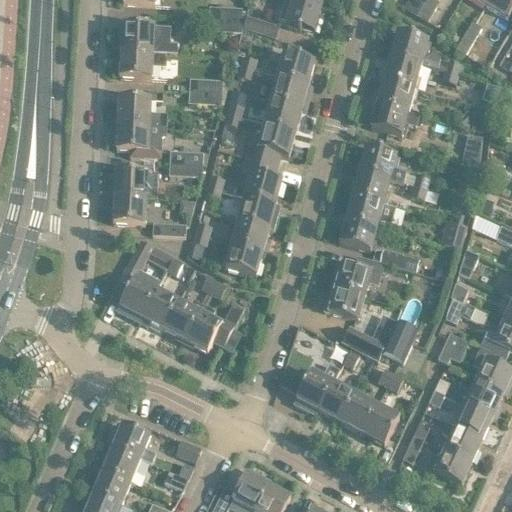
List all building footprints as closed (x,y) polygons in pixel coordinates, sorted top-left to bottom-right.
[(153,10),(153,0),(121,0),(121,9),(153,10)] [(284,0),(284,2),(320,12),(322,0),(284,0)] [(408,0),(403,10),(412,16),(420,3),(415,0),(408,0)] [(412,16),(425,24),(438,4),(431,0),(426,0),(423,5),(420,3),(412,16)] [(470,0),(484,8),(489,0),(470,0)] [(511,12),(511,0),(489,0),(484,8),(506,22),(511,12)] [(278,23),(285,25),(285,27),(314,34),(320,12),(284,2),(278,23)] [(207,24),(240,25),(241,11),(208,9),(207,24)] [(274,40),(278,28),(245,18),(242,30),(274,40)] [(240,25),(207,24),(207,34),(240,36),(240,25)] [(463,37),(473,43),(481,29),(471,24),(463,37)] [(167,33),(151,32),(120,31),(119,57),(163,59),(163,60),(174,61),(174,49),(166,49),(167,33)] [(396,36),(389,60),(420,69),(420,68),(436,73),(437,72),(443,73),(442,75),(457,79),(460,67),(439,62),(440,59),(424,55),(426,44),(396,36)] [(473,43),(463,37),(455,50),(465,56),(468,50),(473,43)] [(509,70),(511,64),(511,47),(501,65),(509,70)] [(474,61),(477,56),(468,50),(465,56),(474,61)] [(283,56),(279,68),(266,64),(262,77),(276,81),(307,90),(314,64),(283,56)] [(149,84),(149,71),(162,71),(163,60),(163,59),(119,57),(118,82),(149,84)] [(256,63),(241,59),(238,71),(253,75),(256,63)] [(382,84),(413,92),(420,69),(389,60),(382,84)] [(236,79),(251,83),(253,75),(238,71),(236,79)] [(457,79),(442,75),(440,84),(455,88),(457,79)] [(269,105),(301,113),(307,90),(276,81),(269,105)] [(188,97),(221,98),(222,84),(188,82),(188,97)] [(382,84),(376,108),(407,116),(413,92),(382,84)] [(500,88),(487,85),(482,100),(496,105),(500,88)] [(239,106),(256,107),(257,96),(239,95),(239,106)] [(221,98),(188,97),(187,106),(220,108),(221,98)] [(117,104),(116,131),(163,133),(164,117),(147,116),(148,105),(117,104)] [(263,128),(294,137),(301,113),(269,105),(263,128)] [(243,110),(229,106),(226,118),(239,122),(243,110)] [(407,116),(376,108),(370,131),(400,140),(407,116)] [(470,132),(475,134),(482,135),(486,118),(474,115),(470,132)] [(223,126),(237,130),(239,122),(226,118),(223,126)] [(252,136),(245,161),(277,169),(280,158),(288,160),(294,137),(263,128),(260,139),(252,136)] [(488,145),(489,146),(498,149),(502,134),(492,130),(488,145)] [(114,155),(128,156),(128,162),(152,163),(158,158),(159,142),(163,138),(163,133),(116,131),(114,155)] [(477,168),(480,168),(483,141),(481,141),(468,138),(462,164),(477,168)] [(357,176),(388,184),(401,187),(405,175),(392,171),(395,159),(364,151),(357,176)] [(169,153),(168,169),(201,170),(202,155),(169,153)] [(242,174),(250,176),(244,200),(275,209),(282,183),(274,181),(277,169),(245,161),(242,174)] [(501,167),(486,161),(483,177),(494,182),(501,167)] [(201,170),(168,169),(168,178),(200,180),(201,170)] [(388,184),(357,176),(351,200),(382,208),(388,184)] [(112,204),(144,205),(145,179),(113,177),(112,204)] [(224,182),(210,178),(207,190),(220,193),(224,182)] [(428,184),(415,180),(412,190),(426,194),(428,184)] [(204,198),(218,202),(220,193),(207,190),(204,198)] [(412,190),(410,200),(424,203),(426,194),(412,190)] [(237,224),(268,233),(275,209),(244,200),(237,224)] [(351,200),(344,224),(375,232),(387,235),(393,211),(382,208),(351,200)] [(482,201),(476,213),(486,218),(491,206),(482,201)] [(143,230),(144,205),(112,204),(111,228),(143,230)] [(178,216),(191,217),(194,205),(179,204),(178,216)] [(471,230),(494,241),(495,241),(496,237),(500,229),(474,217),(471,230)] [(237,224),(231,248),(262,257),(268,233),(237,224)] [(369,255),(375,232),(344,224),(338,246),(369,255)] [(442,224),(436,248),(458,253),(465,230),(442,224)] [(152,238),(153,238),(184,240),(185,228),(152,226),(152,238)] [(210,229),(198,226),(194,238),(207,242),(210,229)] [(511,234),(500,229),(496,237),(495,241),(511,248),(511,234)] [(188,258),(201,262),(207,242),(194,238),(188,258)] [(168,268),(172,261),(140,244),(126,270),(137,277),(148,257),(168,268)] [(256,279),(262,257),(231,248),(225,271),(256,279)] [(466,251),(458,276),(469,280),(479,257),(466,251)] [(379,265),(415,275),(418,263),(401,258),(402,257),(382,252),(379,265)] [(172,261),(168,268),(169,268),(166,273),(175,278),(182,266),(172,261)] [(340,269),(334,293),(363,301),(367,286),(377,288),(380,280),(340,269)] [(433,280),(445,283),(448,273),(436,270),(433,280)] [(210,296),(216,284),(207,279),(200,291),(210,296)] [(140,321),(155,294),(132,282),(117,309),(140,321)] [(216,284),(210,296),(219,301),(226,289),(216,284)] [(450,300),(452,301),(451,302),(462,306),(462,304),(467,293),(454,286),(450,300)] [(323,316),(328,317),(357,325),(363,301),(334,293),(332,301),(327,302),(323,316)] [(140,321),(162,333),(177,305),(155,294),(140,321)] [(177,305),(162,333),(184,344),(203,308),(192,302),(187,311),(177,305)] [(444,322),(454,326),(459,318),(468,322),(474,310),(462,304),(462,306),(451,302),(446,314),(444,322)] [(511,303),(502,325),(511,329),(511,303)] [(223,324),(212,318),(214,314),(203,308),(184,344),(206,356),(212,345),(233,355),(242,336),(233,331),(243,313),(232,307),(223,324)] [(411,346),(412,345),(416,335),(394,325),(389,336),(411,346)] [(505,364),(509,353),(511,354),(511,329),(502,325),(496,337),(487,333),(479,352),(505,364)] [(348,330),(340,344),(377,363),(380,357),(383,349),(348,330)] [(407,356),(411,346),(389,336),(385,346),(407,356)] [(458,366),(464,354),(467,346),(448,337),(439,358),(458,366)] [(385,346),(383,349),(380,357),(402,367),(407,356),(385,346)] [(511,386),(508,385),(511,377),(501,372),(505,364),(479,352),(472,367),(481,371),(474,386),(501,399),(505,401),(511,386)] [(349,353),(342,365),(352,370),(358,358),(349,353)] [(310,409),(318,414),(332,385),(339,373),(328,367),(321,379),(310,373),(293,406),(308,414),(310,409)] [(377,384),(387,389),(393,376),(384,371),(377,384)] [(281,387),(293,394),(300,382),(288,375),(281,387)] [(393,376),(387,389),(396,394),(402,381),(393,376)] [(439,381),(433,394),(443,399),(449,386),(439,381)] [(332,385),(318,414),(340,425),(354,397),(332,385)] [(474,386),(464,408),(464,409),(491,422),(501,399),(474,386)] [(433,394),(428,406),(438,410),(443,399),(433,394)] [(376,408),(354,397),(340,425),(361,437),(376,408)] [(481,444),(491,422),(464,409),(464,408),(454,403),(449,413),(459,418),(454,430),(453,431),(481,444)] [(361,437),(383,448),(398,420),(376,408),(361,437)] [(150,439),(123,427),(118,425),(112,441),(116,443),(113,450),(140,461),(151,466),(156,456),(144,451),(150,439)] [(412,439),(422,444),(429,430),(419,425),(412,439)] [(449,441),(443,454),(471,466),(481,444),(453,431),(454,430),(445,426),(440,437),(449,441)] [(422,444),(412,439),(402,462),(411,467),(422,444)] [(201,451),(181,443),(175,457),(195,466),(201,451)] [(130,484),(140,461),(113,450),(103,473),(130,484)] [(471,466),(443,454),(432,477),(460,490),(471,466)] [(178,477),(188,482),(193,470),(183,466),(178,477)] [(93,496),(120,508),(130,484),(103,473),(93,496)] [(188,482),(178,477),(178,478),(168,474),(163,486),(183,494),(188,482)] [(227,511),(232,504),(247,511),(255,511),(268,489),(246,478),(236,497),(224,491),(213,511),(227,511)] [(283,511),(290,501),(268,489),(255,511),(283,511)] [(118,511),(120,508),(93,496),(86,511),(118,511)]
